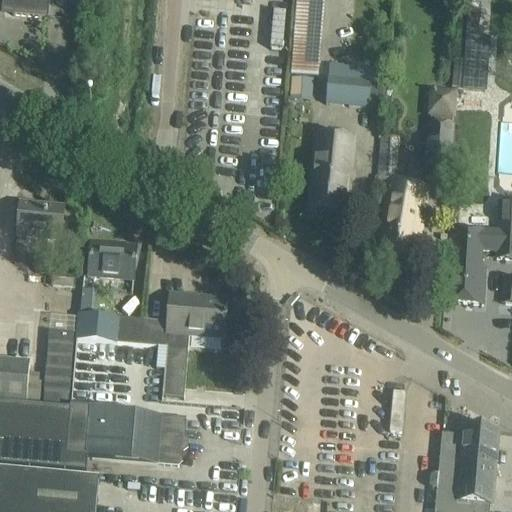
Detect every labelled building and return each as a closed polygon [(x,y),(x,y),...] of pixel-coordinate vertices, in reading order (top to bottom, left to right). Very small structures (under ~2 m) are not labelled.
[(4,0),(3,11),(13,12),(12,17),(48,20),(49,0),(4,0)] [(276,0),(274,23),(289,25),(290,0),(276,0)] [(317,79),(324,0),(294,0),(287,77),(317,79)] [(461,62),(458,92),(486,94),(490,41),(479,40),(479,32),(469,32),(467,32),(465,63),(461,62)] [(372,69),(369,110),(381,111),(385,64),(373,63),(372,69)] [(369,110),(372,69),(329,66),(325,106),(369,110)] [(429,90),(427,118),(456,121),(458,92),(429,90)] [(455,127),(426,124),(423,168),(451,171),(455,127)] [(427,189),(396,182),(400,138),(380,136),(376,181),(389,183),(388,189),(379,187),(376,205),(384,206),(379,233),(375,252),(415,260),(419,241),(427,189)] [(345,214),(348,194),(354,141),(316,137),(310,190),(308,210),(345,214)] [(446,283),(444,303),(483,306),(484,269),(479,266),(479,254),(485,251),(498,252),(501,255),(501,260),(511,260),(511,204),(508,205),(506,235),(497,234),(488,234),(449,231),(446,283)] [(60,243),(62,230),(64,210),(20,206),(17,239),(60,243)] [(136,251),(91,247),(88,279),(133,283),(136,251)] [(51,288),(72,290),(73,278),(53,276),(51,288)] [(511,306),(511,280),(502,279),(500,305),(511,306)] [(223,340),(226,302),(225,302),(225,306),(192,303),(192,299),(170,298),(167,334),(162,333),(162,324),(143,323),(141,346),(170,349),(187,350),(189,337),(223,340)] [(141,347),(141,346),(143,323),(78,317),(76,341),(115,344),(120,345),(141,347)] [(48,331),(41,404),(69,406),(74,333),(48,331)] [(166,348),(162,400),(183,402),(187,350),(166,348)] [(0,363),(0,404),(25,407),(29,366),(0,363)] [(392,394),(389,434),(401,435),(404,395),(392,394)] [(0,469),(85,477),(87,461),(90,416),(70,414),(0,408),(0,469)] [(87,461),(178,469),(184,422),(90,416),(87,461)] [(429,478),(429,487),(432,491),(436,492),(435,503),(434,511),(490,511),(490,510),(492,510),(494,477),(498,433),(463,430),(462,438),(441,436),(440,456),(438,476),(433,476),(429,478)] [(96,511),(99,482),(79,480),(0,472),(0,511),(96,511)]
